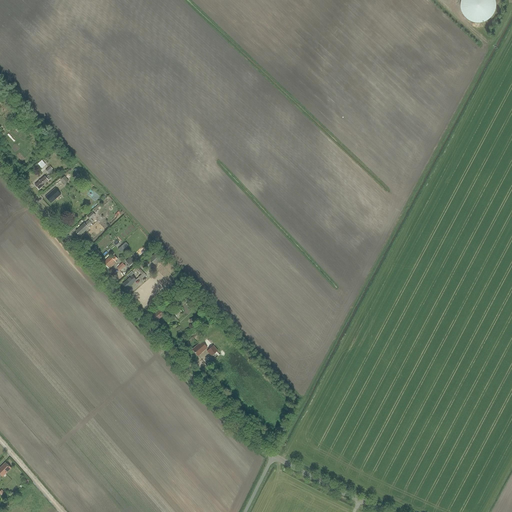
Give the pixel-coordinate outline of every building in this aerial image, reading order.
[(461,0),(461,3),(461,7),(461,10),(463,14),(465,17),(468,19),(471,21),(474,22),(478,23),(482,22),(485,21),(488,19),(491,17),(493,14),(495,11),(496,7),(496,3),(494,0),(461,0)] [(43,168),(47,164),(43,159),(38,163),(43,168)] [(53,170),(50,167),(46,171),(50,176),(54,172),(53,170)] [(39,182),(35,185),(39,189),(49,180),(51,178),(49,175),(46,177),(45,176),(41,180),(40,180),(39,181),(39,182)] [(69,181),(65,176),(61,180),(65,185),(69,181)] [(56,189),(46,198),(51,203),(61,195),(56,189)] [(87,217),(89,220),(90,220),(94,216),(95,215),(92,212),(87,217)] [(99,216),(98,216),(98,215),(95,217),(94,216),(90,220),(89,220),(85,224),(84,223),(76,231),(77,231),(76,232),(79,235),(80,235),(89,228),(88,227),(97,219),(96,218),(99,216)] [(126,243),(118,249),(121,252),(129,246),(126,243)] [(155,265),(161,260),(156,253),(149,259),(155,265)] [(115,261),(117,259),(115,256),(113,258),(111,255),(104,262),(105,263),(104,264),(109,269),(116,263),(115,261)] [(130,266),(136,260),(133,257),(132,259),(130,257),(126,261),(130,266)] [(120,271),(125,266),(122,263),(117,268),(120,271)] [(129,279),(123,284),(126,289),(136,280),(132,275),(133,274),(132,272),(130,273),(127,275),(130,278),(129,279)] [(154,317),(153,317),(156,321),(157,320),(158,321),(165,314),(160,308),(153,316),(154,317)] [(196,347),(193,350),(198,356),(207,348),(202,342),(196,346),(196,347)] [(218,351),(214,345),(207,351),(212,356),(218,351)] [(6,463),(0,469),(0,473),(3,477),(12,468),(6,463)]
